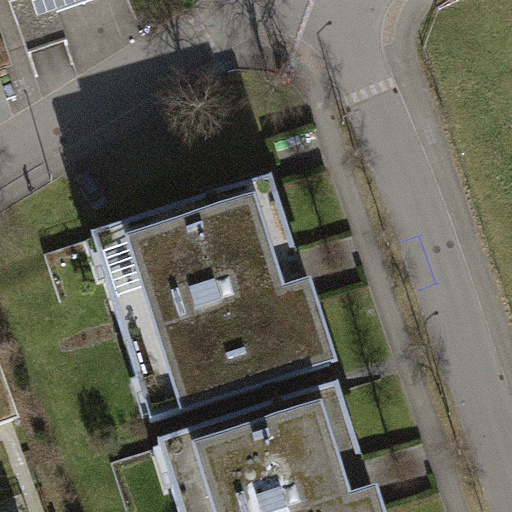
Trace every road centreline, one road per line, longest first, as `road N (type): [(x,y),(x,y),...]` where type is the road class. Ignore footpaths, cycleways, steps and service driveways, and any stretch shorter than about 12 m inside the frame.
road 1 (residential): [(334,0),(511,499)]
road 2 (residential): [(0,167),(277,0)]
